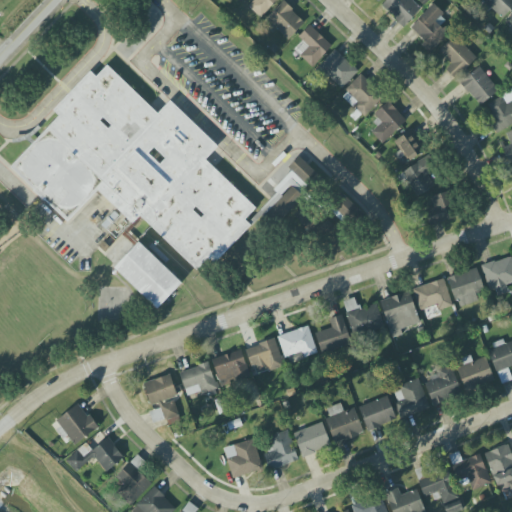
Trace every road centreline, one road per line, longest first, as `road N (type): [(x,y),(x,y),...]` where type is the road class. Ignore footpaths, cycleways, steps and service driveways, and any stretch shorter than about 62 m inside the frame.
road 1 (residential): [(0,426),(65,380),(105,363),(511,221)]
road 2 (residential): [(228,497),(245,504),(296,497),(511,409)]
road 3 (residential): [(329,0),(441,115),(501,226)]
road 4 (residential): [(105,363),(128,411),(206,489),(228,497)]
